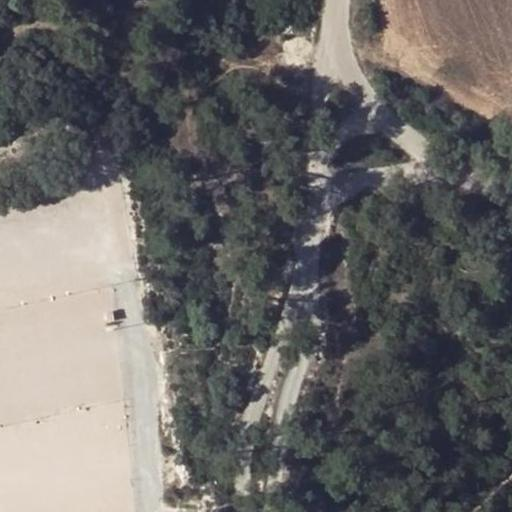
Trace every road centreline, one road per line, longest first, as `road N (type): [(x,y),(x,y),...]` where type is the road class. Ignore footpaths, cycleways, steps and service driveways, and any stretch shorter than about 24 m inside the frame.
road 1 (unclassified): [(309,258),(254,413),(245,511)]
road 2 (unclassified): [(270,511),(280,422),(311,340),(309,258)]
road 3 (unclassified): [(448,166),(369,175),(318,199)]
road 4 (unclassified): [(333,28),(321,75),(319,150)]
